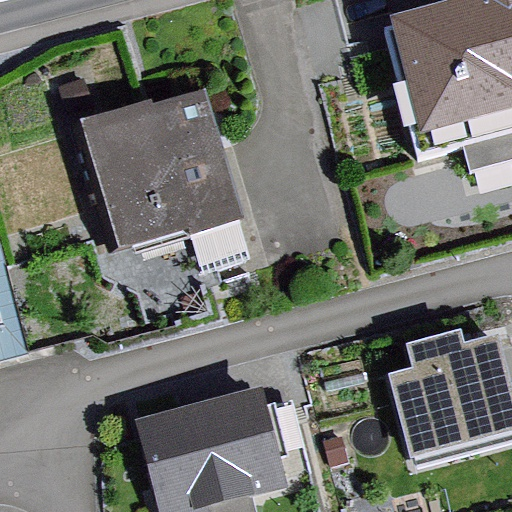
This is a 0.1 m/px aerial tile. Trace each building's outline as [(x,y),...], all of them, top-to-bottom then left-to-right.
[(511,149),(511,0),(505,0),(376,28),(407,172),(511,149)] [(219,234),(182,98),(68,128),(105,265),(219,234)] [(0,356),(29,348),(18,311),(0,316),(0,356)] [(386,367),(411,464),(511,437),(511,382),(501,338),(386,367)] [(186,511),(284,487),(259,388),(137,420),(160,511),(186,511)]
